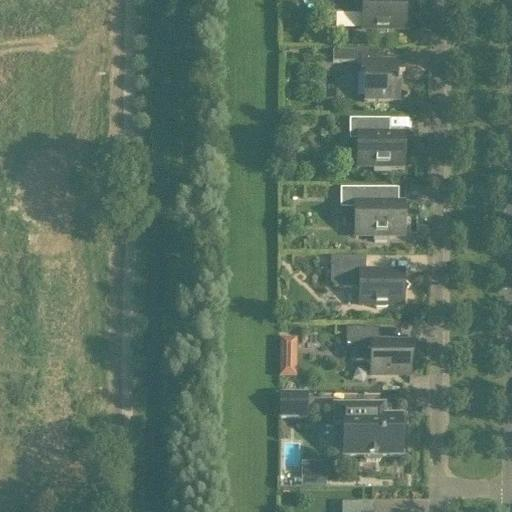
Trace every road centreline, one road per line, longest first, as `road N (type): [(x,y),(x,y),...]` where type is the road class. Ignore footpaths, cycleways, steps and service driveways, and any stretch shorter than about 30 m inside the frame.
road 1 (residential): [(439,490),(439,0)]
road 2 (unclassified): [(510,492),(511,351)]
